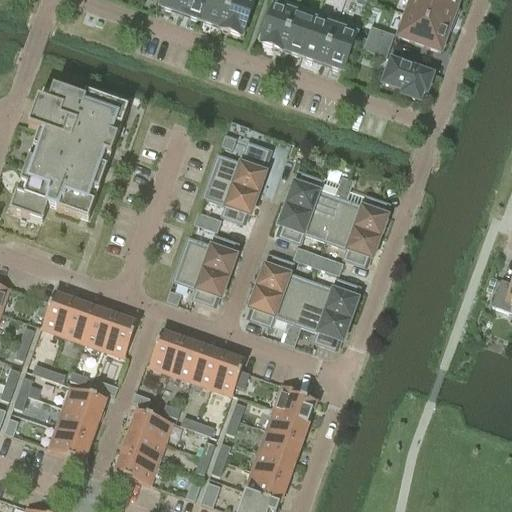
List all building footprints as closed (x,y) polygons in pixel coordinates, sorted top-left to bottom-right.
[(180,16),(185,0),(161,0),(159,8),(162,9),(164,12),(169,14),(172,13),(180,16)] [(185,0),(180,16),(188,19),(190,21),(195,23),(198,22),(201,23),(208,0),(185,0)] [(208,0),(201,23),(203,24),(204,26),(210,28),(213,27),(220,30),(219,32),(220,32),(231,0),(208,0)] [(231,0),(220,32),(240,39),(240,37),(242,38),(255,0),(231,0)] [(280,54),(296,8),(275,0),(260,44),(261,44),(261,47),(280,54)] [(457,12),(422,0),(411,0),(405,17),(450,33),(450,31),(448,31),(451,23),(453,24),(457,12)] [(422,0),(457,12),(455,11),(458,0),(422,0)] [(301,59),(317,15),(296,8),(280,54),(281,54),(282,52),(289,54),(291,57),(296,59),(299,58),(301,59)] [(322,66),(337,22),(317,15),(301,59),(304,59),(305,62),(307,63),(310,62),(322,66)] [(450,33),(405,17),(397,40),(440,55),(447,33),(450,34),(450,33)] [(337,22),(322,66),(330,69),(331,71),(337,73),(340,72),(343,73),(358,30),(337,22)] [(362,54),(385,62),(393,39),(370,31),(362,54)] [(401,97),(419,103),(422,94),(425,95),(431,77),(390,63),(382,86),(402,93),(401,97)] [(55,212),(79,220),(87,223),(121,127),(115,125),(118,114),(125,117),(127,110),(84,95),(82,102),(52,91),(32,150),(38,152),(34,163),(28,161),(19,185),(26,187),(22,198),(15,196),(9,214),(41,225),(47,208),(55,211),(55,212)] [(224,139),(220,149),(232,153),(235,143),(224,139)] [(209,181),(256,198),(271,154),(247,146),(239,167),(217,159),(209,181)] [(285,208),(332,224),(339,203),(345,205),(349,194),(337,190),(334,201),(317,195),(321,185),(300,177),(297,187),(293,186),(285,208)] [(337,190),(349,194),(352,184),(341,180),(337,190)] [(256,198),(209,181),(202,202),(224,210),(221,220),(241,227),(245,217),(249,218),(256,198)] [(332,224),(378,240),(386,219),(382,218),(386,207),(365,200),(361,210),(345,205),(339,203),(332,224)] [(324,245),(332,224),(285,208),(278,229),(282,230),(278,240),(299,247),(302,237),(324,245)] [(204,232),(209,220),(197,216),(192,228),(204,232)] [(209,220),(204,232),(216,237),(220,224),(209,220)] [(378,240),(332,224),(324,245),(346,253),(343,263),(363,270),(367,260),(371,262),(378,240)] [(180,263),(227,280),(234,259),(231,257),(234,247),(214,240),(210,250),(187,242),(180,263)] [(303,268),(308,255),(296,251),(292,263),(303,268)] [(308,255),(303,268),(315,272),(319,259),(308,255)] [(319,259),(315,272),(326,276),(331,263),(319,259)] [(256,290),(302,307),(310,286),(288,278),(292,268),(271,260),(267,270),(264,269),(256,290)] [(227,280),(180,263),(172,285),(195,293),(191,303),(212,310),(216,300),(219,301),(227,280)] [(331,263),(326,276),(338,280),(342,267),(331,263)] [(511,309),(511,281),(510,287),(499,283),(490,310),(499,313),(502,306),(511,309)] [(302,307),(349,323),(356,302),(353,301),(356,291),(336,283),(332,293),(310,286),(302,307)] [(302,307),(256,290),(248,312),(252,313),(249,323),(269,331),(273,320),(289,326),(285,336),(297,340),(300,330),(295,328),(302,307)] [(176,309),(180,298),(169,294),(165,305),(176,309)] [(41,331),(62,339),(74,305),(53,297),(49,307),(40,304),(35,319),(44,322),(41,331)] [(82,346),(94,312),(74,305),(62,339),(82,346)] [(349,323),(302,307),(295,328),(300,330),(317,336),(313,346),(334,353),(337,343),(341,345),(349,323)] [(102,353),(114,319),(94,312),(82,346),(102,353)] [(114,319),(102,353),(123,361),(136,327),(114,319)] [(24,331),(19,346),(28,350),(33,334),(24,331)] [(169,377),(181,343),(160,335),(148,370),(169,377)] [(297,340),(285,336),(282,346),(293,350),(297,340)] [(189,384),(202,350),(181,343),(169,377),(189,384)] [(28,350),(19,346),(13,361),(22,365),(28,350)] [(210,392),(222,357),(202,350),(189,384),(210,392)] [(222,357),(210,392),(231,399),(234,390),(243,393),(249,377),(240,374),(243,365),(222,357)] [(46,383),(49,374),(34,369),(31,378),(46,383)] [(9,372),(4,387),(13,390),(18,375),(9,372)] [(49,374),(46,383),(61,388),(64,379),(49,374)] [(71,377),(68,385),(83,390),(85,381),(71,377)] [(17,396),(26,399),(32,384),(23,381),(17,396)] [(102,385),(99,394),(114,400),(117,391),(102,385)] [(0,402),(8,405),(13,390),(4,387),(0,398),(0,402)] [(273,414),(307,426),(314,405),(298,399),(299,395),(281,389),(273,414)] [(63,412),(97,424),(104,403),(70,391),(63,412)] [(26,399),(17,396),(12,411),(21,414),(26,399)] [(131,406),(146,411),(149,402),(134,397),(131,406)] [(229,421),(238,424),(244,409),(235,406),(229,421)] [(161,416),(175,421),(178,413),(164,408),(161,416)] [(97,424),(63,412),(55,432),(90,444),(97,424)] [(129,435),(163,448),(171,426),(136,414),(129,435)] [(265,434),(300,446),(307,426),(273,414),(265,434)] [(194,435),(197,427),(182,421),(179,429),(194,435)] [(238,424),(229,421),(224,436),(233,440),(238,424)] [(12,441),(12,439),(17,425),(8,422),(3,437),(12,441)] [(197,427),(194,435),(208,440),(211,432),(197,427)] [(82,466),(90,444),(55,432),(48,453),(82,466)] [(300,446),(265,434),(258,454),(293,467),(300,446)] [(122,456),(156,468),(163,448),(129,435),(122,456)] [(199,460),(208,463),(213,448),(204,445),(199,460)] [(220,447),(215,462),(224,465),(229,450),(220,447)] [(251,475),(285,487),(293,467),(258,454),(251,475)] [(148,489),(156,468),(122,456),(114,477),(148,489)] [(208,463),(199,460),(194,475),(203,479),(208,463)] [(218,480),(224,465),(215,462),(209,477),(218,480)] [(244,495),(278,507),(285,487),(251,475),(244,495)] [(199,507),(211,511),(219,491),(206,486),(199,507)] [(190,487),(185,501),(184,502),(193,505),(199,490),(190,487)] [(276,511),(278,507),(244,495),(237,511),(276,511)]
